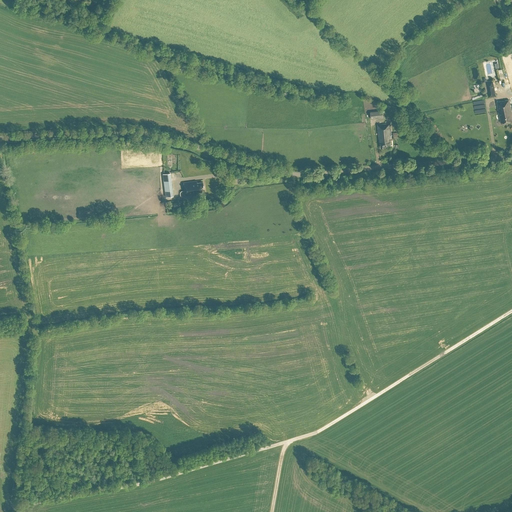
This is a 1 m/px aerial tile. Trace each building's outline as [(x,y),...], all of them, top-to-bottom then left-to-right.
[(492,80),(487,81),(486,81),(489,97),(496,95),(492,80)] [(504,123),(510,122),(510,121),(511,120),(511,113),(509,99),(496,102),(501,122),(504,122),(504,123)] [(380,143),(381,147),(385,147),(385,145),(391,144),(390,139),(391,139),(390,123),(381,124),(381,125),(377,125),(378,143),(380,143)] [(170,173),(162,174),(165,196),(172,196),(170,173)] [(198,193),(197,192),(202,191),(201,186),(203,186),(202,182),(196,182),(196,181),(183,182),(185,195),(198,193)]
